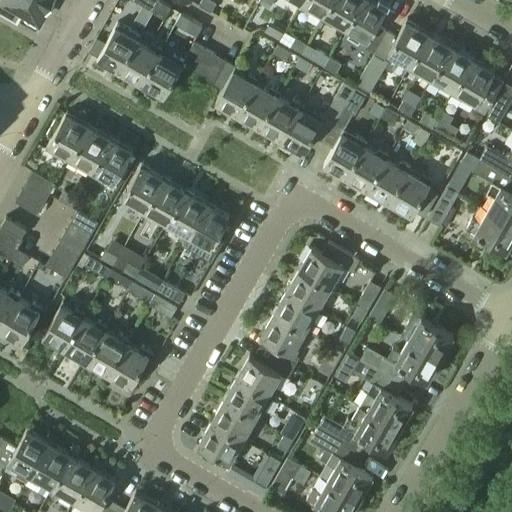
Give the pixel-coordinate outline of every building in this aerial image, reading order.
[(0,0),(0,12),(15,21),(16,20),(11,18),(17,8),(37,20),(48,0),(0,0)] [(134,0),(154,10),(154,9),(159,0),(134,0)] [(160,0),(159,0),(154,9),(166,16),(172,6),(160,0)] [(212,0),(200,0),(199,4),(211,11),(216,2),(212,0)] [(322,17),(331,0),(302,0),(300,4),(310,10),(312,8),(323,14),(321,17),(322,17)] [(344,30),(360,0),(331,0),(322,17),(332,23),(333,21),(345,27),(343,29),(344,30)] [(374,52),(387,30),(377,24),(386,8),(372,0),(360,0),(344,30),(354,35),(355,33),(367,40),(364,47),(374,52)] [(384,58),(386,55),(409,67),(429,32),(406,19),(397,35),(387,30),(374,52),(357,83),(370,91),(388,60),(384,58)] [(120,69),(140,34),(129,28),(128,31),(116,24),(97,56),(120,69)] [(430,79),(450,45),(429,32),(409,67),(430,79)] [(141,82),(161,47),(151,41),(150,43),(139,37),(140,35),(140,34),(120,69),(141,82)] [(295,36),(290,45),(302,53),(308,44),(295,36)] [(96,37),(88,51),(98,56),(106,42),(96,37)] [(206,47),(194,41),(183,59),(173,53),(172,56),(161,50),(162,47),(161,47),(141,82),(164,95),(182,64),(193,70),(206,47)] [(278,43),(273,52),(285,59),(291,50),(278,43)] [(453,93),(473,58),(450,45),(430,79),(440,85),(442,82),(454,89),(452,92),(453,93)] [(193,70),(202,76),(216,53),(206,47),(193,70)] [(316,49),(311,58),(324,65),(329,56),(316,49)] [(202,76),(213,82),(226,59),(216,53),(202,76)] [(324,65),(323,66),(335,73),(336,72),(341,62),(329,55),(329,56),(324,65)] [(300,56),(295,65),(307,72),(313,63),(300,56)] [(485,111),(503,80),(493,74),(495,70),(473,58),(453,93),(462,98),(464,94),(476,102),(474,105),(485,111)] [(237,113),(258,78),(257,78),(256,80),(245,74),(246,71),(235,65),(236,65),(226,59),(213,82),(223,87),(215,100),(237,113)] [(258,78),(237,113),(259,125),(280,91),(279,90),(278,93),(267,86),(268,84),(258,78)] [(354,87),(343,81),(322,118),(311,111),(312,109),(302,103),(282,138),(304,151),(313,135),(323,141),(354,87)] [(511,84),(506,82),(487,115),(499,122),(511,98),(511,84)] [(355,114),(366,94),(354,87),(323,141),(333,146),(324,163),(346,175),(366,140),(344,127),(352,113),(355,114)] [(282,138),(302,103),(301,103),(300,105),(289,99),(290,97),(280,91),(259,125),(282,138)] [(403,99),(398,107),(410,115),(415,106),(403,99)] [(386,105),(381,114),(393,122),(398,113),(386,105)] [(444,110),(435,125),(445,131),(450,122),(454,116),(444,110)] [(424,111),(419,120),(432,127),(437,118),(424,111)] [(68,160),(88,125),(66,112),(45,147),(68,160)] [(421,125),(408,118),(403,127),(416,134),(421,125)] [(90,172),(110,137),(88,125),(68,160),(78,165),(79,163),(91,169),(89,172),(90,172)] [(110,137),(90,172),(100,178),(101,175),(114,183),(132,150),(110,137)] [(367,187),(388,153),(378,147),(377,150),(366,144),(367,141),(366,140),(346,175),(367,187)] [(511,146),(507,156),(486,145),(479,157),(511,175),(511,146)] [(390,200),(410,166),(400,160),(398,162),(387,156),(389,153),(388,153),(367,187),(390,200)] [(511,175),(479,157),(472,170),(492,181),(486,191),(494,196),(486,208),(511,222),(511,175)] [(143,212),(163,177),(141,164),(121,199),(131,205),(133,201),(144,208),(142,212),(143,212)] [(422,172),(420,175),(409,168),(411,166),(410,166),(390,200),(412,213),(414,210),(425,216),(438,193),(427,187),(432,178),(422,172)] [(55,182),(32,169),(26,180),(49,193),(55,182)] [(165,224),(185,189),(163,177),(143,212),(153,217),(155,214),(166,220),(164,224),(165,224)] [(20,190),(43,203),(49,193),(26,180),(20,190)] [(428,218),(439,224),(458,191),(446,185),(428,218)] [(63,189),(58,198),(71,205),(76,196),(63,189)] [(185,189),(165,224),(174,230),(176,226),(188,233),(186,237),(187,237),(207,202),(185,189)] [(43,203),(20,190),(15,200),(37,213),(43,203)] [(207,202),(187,237),(183,244),(212,260),(230,228),(224,224),(229,215),(207,202)] [(511,239),(511,222),(486,208),(479,220),(472,216),(466,227),(506,250),(511,239)] [(98,221),(77,209),(70,220),(91,232),(98,221)] [(1,224),(21,236),(26,227),(6,215),(1,224)] [(64,231),(85,243),(91,232),(70,220),(64,231)] [(21,236),(1,224),(0,225),(0,237),(17,248),(23,237),(21,236)] [(57,242),(78,254),(85,243),(64,231),(57,242)] [(0,252),(12,259),(13,258),(18,248),(17,248),(0,237),(0,252)] [(360,258),(328,239),(321,251),(312,245),(298,268),(331,287),(333,288),(339,279),(337,277),(343,265),(352,270),(360,258)] [(52,252),(73,264),(78,254),(57,242),(52,252)] [(18,248),(13,258),(24,264),(29,254),(18,248)] [(106,248),(100,257),(113,264),(118,255),(106,248)] [(45,264),(66,276),(73,264),(52,252),(45,264)] [(101,265),(89,258),(84,267),(96,274),(101,265)] [(122,269),(135,277),(140,267),(128,260),(122,269)] [(40,261),(37,266),(44,270),(47,265),(40,261)] [(331,287),(298,268),(286,291),(318,309),(321,310),(326,300),(324,299),(331,287)] [(111,271),(106,280),(118,287),(123,278),(111,271)] [(150,273),(145,282),(157,289),(162,280),(150,273)] [(179,302),(185,291),(163,278),(162,280),(157,289),(179,302)] [(357,302),(359,303),(368,308),(381,286),(370,279),(357,302)] [(133,283),(128,292),(140,299),(145,290),(133,283)] [(0,328),(0,329),(19,296),(21,294),(10,288),(8,290),(0,285),(0,328)] [(368,315),(380,322),(396,294),(384,287),(368,315)] [(318,309),(286,291),(273,312),(308,332),(314,322),(312,320),(318,309)] [(22,341),(42,307),(32,300),(30,303),(19,296),(0,329),(22,341)] [(177,309),(155,296),(148,307),(171,320),(177,309)] [(65,347),(85,312),(76,307),(74,309),(61,302),(42,334),(65,347)] [(352,315),(361,320),(368,308),(359,303),(352,315)] [(407,338),(440,357),(453,334),(413,311),(407,321),(414,325),(407,338)] [(87,360),(107,325),(97,319),(96,322),(85,316),(86,313),(85,312),(65,347),(87,360)] [(293,367),(299,358),(300,356),(296,354),(308,332),(273,312),(260,334),(277,343),(271,354),(293,367)] [(347,324),(339,337),(348,342),(356,329),(347,324)] [(109,373),(129,338),(119,332),(117,334),(106,328),(108,325),(107,325),(87,360),(109,373)] [(129,338),(109,373),(131,385),(151,351),(141,344),(139,347),(128,340),(129,338)] [(440,357),(407,338),(400,350),(393,346),(387,356),(367,345),(359,358),(403,383),(410,371),(427,380),(440,357)] [(359,358),(347,352),(347,351),(340,363),(353,370),(359,358)] [(293,367),(271,354),(265,363),(249,354),(236,376),(271,396),(277,387),(274,385),(281,373),(288,377),(293,367)] [(403,383),(359,358),(353,370),(373,382),(359,404),(400,427),(413,404),(397,395),(403,383)] [(271,396),(236,376),(224,398),(259,418),(264,408),(262,407),(269,395),(271,397),(271,396)] [(259,418),(224,398),(211,420),(246,440),(251,430),(249,429),(256,417),(258,419),(259,418)] [(348,415),(342,424),(324,414),(317,427),(364,453),(371,441),(387,450),(400,427),(359,404),(352,417),(348,415)] [(289,424),(299,429),(306,416),(296,411),(289,424)] [(246,440),(211,420),(198,442),(233,462),(239,452),(236,451),(243,439),(246,441),(246,440)] [(364,453),(317,427),(310,439),(325,447),(319,457),(334,465),(326,479),(360,497),(373,474),(357,465),(364,453)] [(26,429),(17,445),(6,465),(17,471),(14,474),(26,481),(26,480),(28,476),(30,477),(50,442),(26,429)] [(286,451),(293,438),(284,433),(277,445),(286,451)] [(7,440),(0,452),(0,465),(4,468),(6,465),(17,445),(7,440)] [(51,489),(72,455),(50,442),(30,477),(39,482),(40,480),(52,487),(50,489),(51,489)] [(267,482),(281,460),(270,454),(256,476),(267,482)] [(73,502),(94,467),(72,455),(51,489),(61,495),(62,493),(73,499),(72,501),(73,502)] [(301,463),(287,456),(271,484),(284,492),(301,463)] [(110,511),(116,502),(106,496),(115,480),(94,467),(73,502),(83,507),(84,505),(96,511),(95,511),(110,511)] [(351,511),(360,497),(326,479),(319,491),(312,487),(306,497),(331,511),(351,511)] [(116,502),(110,511),(153,511),(158,504),(135,491),(125,507),(116,502)]
